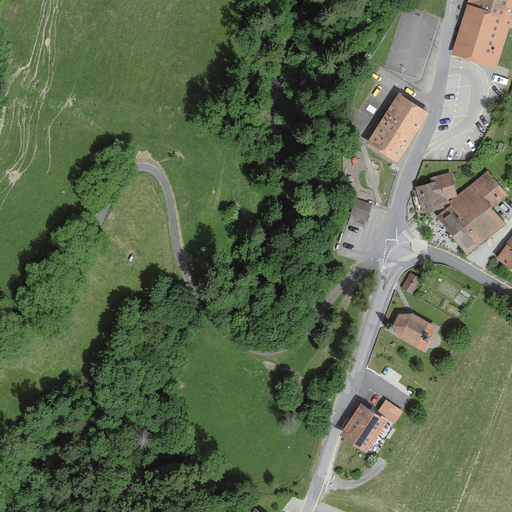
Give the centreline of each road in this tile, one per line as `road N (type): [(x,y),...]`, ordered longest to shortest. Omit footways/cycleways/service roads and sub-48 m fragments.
road 1 (unclassified): [(0,343),(76,258),(125,167),(154,168),(162,177),(194,291),(219,323),(256,346),(295,338),(363,265),(404,253)]
road 2 (tertiary): [(308,511),(404,253)]
road 3 (unclassified): [(404,253),(397,220),(431,123),(456,0)]
